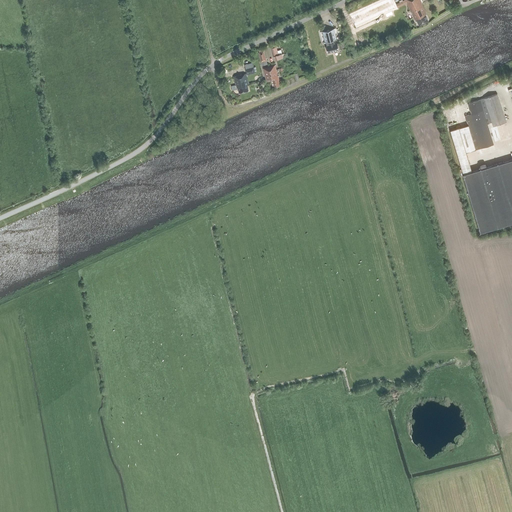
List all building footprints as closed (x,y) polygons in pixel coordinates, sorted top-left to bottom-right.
[(349,14),(356,28),(379,18),(378,15),(384,12),(387,17),(393,15),(390,10),(395,8),(393,3),(390,5),(387,0),(380,0),(373,4),(349,14)] [(428,21),(425,15),(426,14),(419,0),(405,0),(415,20),(416,19),(419,26),(428,21)] [(339,39),(335,40),(333,30),(336,29),(336,28),(320,33),(324,32),(326,42),(322,43),(327,42),(328,46),(326,47),(328,53),(339,50),(337,44),(334,44),(333,41),(339,39)] [(282,54),(278,54),(276,46),(272,48),(275,60),(283,58),(282,54)] [(277,73),(275,65),(263,68),(266,80),(270,79),(272,86),(274,85),(275,87),(279,86),(279,84),(280,84),(278,76),(277,76),(276,73),(277,73)] [(248,91),(247,85),(248,85),(246,75),(255,73),(253,66),(248,67),(245,68),(247,73),(234,77),(236,85),(231,86),(232,90),(238,89),(239,93),(248,91)] [(497,94),(484,98),(480,100),(468,103),(471,114),(465,116),(468,125),(450,130),(463,174),(480,232),(511,222),(511,159),(487,167),(486,164),(485,164),(484,164),(483,164),(482,164),(481,165),(480,165),(480,166),(481,169),(472,171),(466,152),(493,144),(487,124),(489,123),(492,122),(493,126),(506,122),(497,94)]
